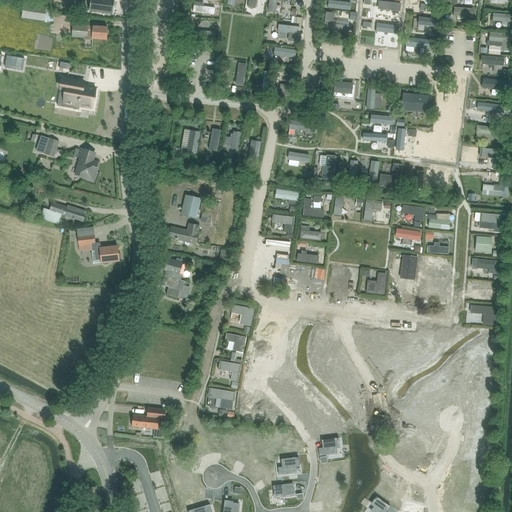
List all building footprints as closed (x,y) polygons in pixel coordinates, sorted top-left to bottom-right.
[(84,0),(85,0),(91,1),(89,12),(90,12),(90,11),(112,15),(113,15),(114,0),(84,0)] [(280,0),(281,0),(269,0),(268,11),(276,12),(277,0),(280,0)] [(214,15),(215,8),(206,7),(206,4),(194,2),(193,12),(214,15)] [(44,21),(46,8),(23,5),(22,18),(44,21)] [(511,21),(511,15),(493,14),(492,20),(496,21),(495,26),(501,26),(501,21),(511,21)] [(440,28),(441,20),(413,16),(412,24),(425,25),(424,29),(433,31),(434,27),(440,28)] [(107,26),(72,24),(71,38),(83,39),(83,40),(91,40),(91,38),(107,39),(107,26)] [(213,38),(214,31),(208,30),(209,26),(198,25),(198,30),(191,29),(190,36),(213,38)] [(297,36),(298,30),(276,28),(275,34),(297,36)] [(511,42),(511,34),(488,32),(488,39),(493,40),(492,45),(508,46),(508,41),(511,41),(511,42),(511,43),(511,42)] [(438,48),(438,41),(414,38),(413,45),(422,46),(422,50),(429,51),(430,47),(438,48)] [(294,57),(295,51),(273,49),(272,55),(294,57)] [(24,59),(7,56),(4,68),(22,71),(24,59)] [(510,64),(510,57),(489,56),(489,62),(492,62),(492,67),(505,68),(505,63),(510,64)] [(242,90),(245,71),(239,70),(236,89),(242,90)] [(268,89),(271,72),(264,72),(263,81),(259,80),(258,86),(263,86),(262,88),(268,89)] [(292,97),(293,75),(286,74),(285,86),(281,86),(280,96),(292,97)] [(62,78),(60,89),(66,90),(64,104),(78,106),(92,109),(96,89),(83,87),(84,82),(62,78)] [(509,94),(509,88),(485,85),(484,91),(490,91),(490,96),(495,96),(496,92),(509,94)] [(468,99),(469,93),(465,92),(466,88),(460,87),(457,106),(463,107),(464,99),(468,99)] [(450,99),(451,89),(440,88),(438,103),(444,103),(445,99),(447,100),(447,99),(450,99)] [(377,97),(378,90),(368,89),(366,109),(372,110),(374,96),(377,97)] [(353,100),(353,91),(340,91),(339,112),(346,112),(347,100),(353,100)] [(427,113),(428,96),(403,94),(401,110),(427,113)] [(500,118),(500,109),(484,107),(483,113),(494,114),(493,118),(500,118)] [(388,126),(389,116),(374,114),(373,120),(379,121),(379,125),(388,126)] [(419,122),(419,115),(403,114),(402,120),(403,120),(403,124),(407,124),(407,120),(419,122)] [(310,132),(311,126),(292,123),(291,132),(301,133),(301,131),(310,132)] [(499,136),(500,128),(477,126),(476,134),(490,135),(490,139),(498,140),(498,136),(499,136)] [(221,130),(212,128),(209,151),(217,152),(221,130)] [(386,142),(387,135),(363,133),(363,141),(375,142),(375,147),(383,147),(383,142),(386,142)] [(416,143),(417,137),(399,136),(399,142),(403,142),(403,145),(408,145),(409,143),(416,143)] [(54,157),(59,142),(50,138),(45,154),(54,157)] [(258,155),(261,139),(255,138),(252,154),(258,155)] [(496,156),(497,150),(477,147),(477,153),(489,155),(489,158),(495,158),(495,156),(496,156)] [(96,172),(99,163),(90,160),(92,154),(80,150),(78,157),(81,158),(76,175),(87,179),(86,180),(94,182),(97,173),(96,172)] [(311,174),(313,154),(307,153),(306,166),(302,166),(301,173),(311,174)] [(333,179),(335,157),(329,156),(329,157),(327,157),(325,167),(323,167),(322,177),(333,179)] [(380,180),(381,162),(375,161),(375,164),(372,164),(371,170),(374,170),(373,180),(380,180)] [(356,176),(357,164),(351,164),(351,168),(348,167),(348,172),(350,173),(350,176),(356,176)] [(430,183),(432,166),(426,166),(425,176),(420,176),(419,182),(430,183)] [(449,184),(451,169),(444,168),(444,173),(441,173),(441,180),(443,180),(443,184),(449,184)] [(409,187),(409,183),(408,183),(409,169),(403,169),(403,172),(399,172),(399,180),(402,180),(402,187),(409,187)] [(459,189),(462,169),(455,169),(453,188),(459,189)] [(498,182),(499,176),(481,174),(480,180),(498,182)] [(297,200),(298,192),(276,189),(275,197),(297,200)] [(201,199),(185,195),(180,215),(197,219),(201,199)] [(341,218),(344,198),(336,197),(333,217),(341,218)] [(203,200),(200,212),(198,221),(215,225),(220,204),(203,200)] [(83,222),(86,211),(67,205),(67,207),(53,202),(50,211),(43,209),(40,218),(60,225),(63,215),(83,222)] [(294,225),(295,217),(272,215),(272,223),(294,225)] [(188,223),(186,231),(171,228),(169,238),(196,245),(198,235),(200,226),(188,223)] [(94,235),(78,237),(80,247),(92,246),(94,264),(103,263),(104,264),(105,265),(108,264),(110,263),(109,262),(120,261),(120,260),(121,258),(121,255),(120,254),(119,254),(118,247),(101,249),(100,244),(95,244),(94,235)] [(290,258),(291,241),(270,239),(268,247),(282,248),(281,257),(290,258)] [(13,241),(7,267),(22,271),(28,245),(13,241)] [(165,271),(167,272),(163,286),(168,287),(166,295),(179,299),(180,297),(187,299),(190,287),(186,286),(187,282),(184,281),(178,280),(182,263),(168,259),(165,271)] [(287,273),(288,265),(266,262),(265,270),(287,273)] [(314,279),(303,278),(304,270),(296,269),(295,277),(294,285),(313,287),(314,279)] [(72,304),(69,313),(77,315),(73,327),(96,334),(100,321),(92,318),(95,311),(72,304)] [(326,332),(327,335),(318,337),(320,343),(319,343),(320,346),(322,352),(330,350),(331,353),(337,351),(333,331),(326,332)] [(46,334),(41,342),(55,350),(55,349),(56,350),(47,368),(60,374),(62,372),(64,373),(69,364),(66,363),(71,353),(58,346),(57,346),(60,341),(46,334)] [(413,342),(407,347),(414,354),(415,353),(419,358),(424,353),(426,356),(430,352),(430,353),(432,351),(433,351),(416,335),(416,336),(411,341),(413,342)] [(483,358),(481,382),(497,384),(499,359),(483,358)] [(457,369),(444,384),(454,393),(468,378),(457,369)] [(438,392),(424,406),(436,417),(450,402),(438,392)] [(480,392),(473,411),(488,417),(495,398),(480,392)] [(418,404),(415,407),(421,412),(424,409),(418,404)] [(132,414),(131,427),(154,430),(153,437),(164,438),(165,430),(157,430),(159,418),(159,417),(164,418),(165,409),(147,407),(146,416),(132,414)] [(179,412),(177,439),(178,439),(178,438),(181,438),(181,437),(186,438),(187,433),(195,434),(197,409),(189,408),(188,415),(180,414),(180,412),(179,412)] [(398,416),(393,440),(401,442),(402,436),(410,437),(410,439),(411,439),(416,413),(415,414),(412,413),(412,414),(407,413),(406,418),(398,416)] [(295,428),(284,436),(289,442),(292,440),(296,446),(301,442),(302,442),(309,437),(305,431),(300,434),(295,428)] [(201,429),(199,444),(205,445),(208,446),(208,445),(213,446),(216,432),(201,429)] [(469,431),(467,445),(487,448),(489,434),(469,431)] [(339,438),(321,440),(321,441),(323,441),(324,448),(318,449),(319,456),(320,456),(328,455),(328,454),(335,453),(334,447),(338,446),(337,441),(338,441),(338,439),(339,439),(339,438)] [(224,442),(222,460),(222,459),(225,460),(225,458),(230,459),(230,455),(237,456),(238,450),(240,441),(233,439),(232,445),(225,444),(225,442),(224,442)] [(434,439),(419,459),(433,468),(447,448),(434,439)] [(254,451),(247,467),(248,467),(250,468),(250,466),(255,468),(257,465),(263,467),(265,461),(266,462),(269,454),(270,454),(270,453),(263,450),(260,456),(254,453),(255,451),(254,451)] [(189,453),(175,457),(177,465),(181,464),(183,470),(189,468),(189,469),(199,467),(197,459),(191,461),(189,453)] [(298,457),(281,459),(281,460),(283,460),(284,467),(278,468),(279,475),(288,474),(288,473),(294,472),(294,466),(297,465),(297,461),(298,460),(298,458),(298,457)] [(324,469),(324,477),(334,477),(334,476),(340,477),(341,470),(344,470),(344,462),(330,461),(330,469),(324,469)] [(449,464),(445,484),(461,487),(464,467),(449,464)] [(392,482),(388,488),(393,491),(393,492),(401,498),(405,491),(400,488),(405,481),(393,474),(389,480),(392,482)] [(195,479),(182,483),(184,491),(187,490),(189,496),(196,494),(196,495),(205,492),(203,485),(197,487),(195,479)] [(275,498),(294,495),(293,484),(274,486),(274,490),(274,492),(275,492),(275,498)] [(319,496),(316,503),(326,506),(326,505),(332,507),(334,501),(338,502),(340,494),(327,490),(324,497),(319,496)] [(390,507),(376,497),(375,497),(376,498),(375,500),(376,500),(373,504),(376,507),(372,511),(384,511),(388,506),(390,508),(390,507)] [(224,500),(222,511),(238,511),(239,505),(232,504),(232,502),(225,501),(225,500),(224,500)]
